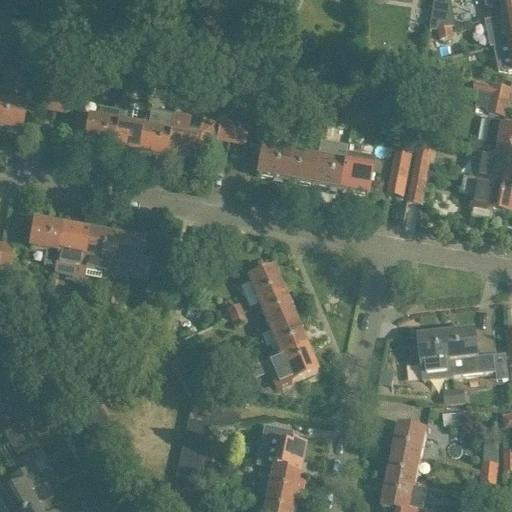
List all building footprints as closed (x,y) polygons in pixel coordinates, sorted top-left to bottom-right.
[(511,0),(499,0),(503,20),(511,18),(511,0)] [(100,18),(108,30),(120,22),(112,10),(100,18)] [(511,44),(511,18),(503,20),(509,46),(511,44)] [(451,20),(433,23),(431,33),(452,29),(451,20)] [(452,29),(438,33),(440,42),(454,40),(452,29)] [(511,44),(509,46),(496,48),(498,61),(511,59),(511,63),(511,44)] [(133,46),(130,65),(149,68),(153,50),(133,46)] [(177,52),(174,66),(182,68),(185,54),(177,52)] [(473,94),(478,95),(509,102),(511,91),(475,83),(473,94)] [(43,111),(51,113),(55,114),(59,92),(47,90),(43,111)] [(60,115),(63,115),(72,117),(76,96),(64,93),(60,115)] [(509,102),(478,95),(475,108),(484,110),(488,116),(505,119),(509,102)] [(25,108),(0,103),(0,132),(20,136),(25,108)] [(111,152),(138,157),(146,116),(146,112),(119,107),(116,124),(111,152)] [(322,136),(326,116),(317,114),(312,134),(322,136)] [(138,157),(165,162),(173,121),(146,116),(138,157)] [(111,152),(116,124),(88,119),(88,120),(75,117),(72,133),(85,135),(83,147),(111,152)] [(173,119),(173,121),(165,162),(193,167),(195,156),(208,158),(211,142),(227,145),(231,124),(219,122),(218,126),(201,123),(199,134),(186,132),(188,122),(179,120),(173,119)] [(489,157),(511,161),(511,133),(503,132),(504,124),(486,121),(481,146),(491,148),(489,157)] [(248,127),(236,125),(232,146),(244,148),(248,127)] [(284,183),(289,156),(292,141),(257,134),(254,151),(261,152),(257,178),(284,183)] [(289,156),(284,183),(311,188),(316,161),(289,156)] [(483,157),(479,183),(511,189),(511,161),(489,157),(482,156),(482,157),(483,157)] [(343,166),(316,161),(311,188),(339,193),(343,166)] [(413,172),(428,175),(431,164),(415,161),(413,172)] [(343,166),(339,193),(366,198),(371,171),(343,166)] [(428,175),(413,172),(407,205),(422,208),(428,175)] [(408,182),(390,179),(387,197),(405,200),(408,182)] [(511,189),(479,183),(462,180),(460,193),(476,196),(472,219),(490,222),(491,215),(511,218),(511,189)] [(61,229),(34,224),(29,251),(45,254),(42,267),(54,269),(61,229)] [(84,279),(92,234),(61,229),(54,269),(53,278),(83,283),(84,279)] [(112,278),(119,239),(92,234),(84,279),(111,284),(112,278)] [(150,262),(141,260),(144,244),(119,239),(112,278),(146,284),(150,262)] [(2,245),(0,256),(0,287),(2,287),(3,280),(9,281),(14,247),(2,245)] [(258,309),(284,298),(273,272),(247,283),(258,309)] [(117,285),(108,283),(106,297),(114,299),(117,285)] [(295,323),(284,298),(258,309),(269,334),(295,323)] [(112,325),(116,303),(106,302),(102,323),(112,325)] [(229,322),(243,316),(239,307),(225,313),(229,322)] [(247,325),(243,316),(229,322),(233,330),(247,325)] [(295,323),(269,334),(280,359),(305,349),(295,323)] [(475,334),(447,337),(450,364),(478,361),(475,334)] [(450,364),(447,337),(419,340),(424,384),(452,381),(450,364)] [(194,342),(185,346),(188,353),(197,348),(194,342)] [(61,357),(57,356),(59,348),(40,346),(37,358),(45,360),(62,364),(61,357)] [(316,375),(305,349),(280,359),(291,385),(316,375)] [(174,377),(194,364),(188,354),(168,367),(174,377)] [(251,372),(264,366),(261,357),(247,363),(251,372)] [(63,392),(83,380),(86,369),(62,364),(45,360),(63,392)] [(194,364),(174,377),(181,387),(201,375),(194,364)] [(268,375),(264,366),(251,372),(254,381),(268,375)] [(201,375),(181,387),(188,398),(211,390),(201,375)] [(89,390),(83,380),(63,392),(69,402),(89,390)] [(89,390),(69,402),(74,412),(95,400),(89,390)] [(463,391),(453,393),(454,408),(466,406),(463,391)] [(454,408),(453,393),(442,394),(444,409),(454,408)] [(192,399),(189,411),(212,415),(215,397),(192,399)] [(240,402),(215,397),(212,415),(238,414),(240,402)] [(95,400),(74,412),(80,422),(100,410),(95,400)] [(106,420),(100,410),(80,422),(85,432),(106,420)] [(189,411),(187,422),(210,426),(212,415),(189,411)] [(212,415),(210,426),(209,432),(221,432),(240,427),(238,414),(212,415)] [(443,417),(444,428),(468,426),(467,414),(443,417)] [(46,426),(40,416),(29,421),(35,432),(46,426)] [(106,420),(85,432),(91,441),(112,430),(106,420)] [(187,422),(185,434),(208,438),(209,432),(210,426),(187,422)] [(23,425),(4,436),(9,446),(29,435),(23,425)] [(74,448),(87,440),(80,428),(67,435),(74,448)] [(399,429),(393,457),(420,462),(425,435),(399,429)] [(117,440),(112,430),(91,441),(97,451),(117,440)] [(208,438),(185,434),(182,445),(206,449),(208,438)] [(29,435),(9,446),(15,456),(35,445),(29,435)] [(117,440),(97,451),(102,461),(123,450),(117,440)] [(206,449),(182,445),(179,457),(219,464),(221,452),(206,449)] [(272,472),(298,478),(304,450),(277,445),(272,472)] [(123,450),(102,461),(108,471),(128,459),(123,450)] [(503,465),(511,464),(511,454),(502,454),(503,465)] [(219,464),(179,457),(177,469),(201,473),(202,469),(217,472),(219,464)] [(393,457),(387,484),(414,489),(420,462),(393,457)] [(134,469),(128,459),(108,471),(113,481),(134,469)] [(503,475),(511,475),(511,464),(503,465),(503,475)] [(480,486),(495,489),(497,466),(482,465),(480,486)] [(134,469),(113,481),(119,491),(140,479),(134,469)] [(201,473),(177,469),(174,480),(199,485),(201,473)] [(298,478),(272,472),(266,499),(293,505),(298,478)] [(145,489),(140,479),(119,491),(125,501),(145,489)] [(0,507),(2,511),(30,511),(36,509),(29,496),(35,492),(29,482),(0,498),(0,507)] [(426,511),(431,492),(414,489),(387,484),(382,511),(385,511),(426,511)] [(151,499),(145,489),(125,501),(130,511),(151,499)] [(503,511),(504,511),(511,511),(511,494),(503,495),(503,511)] [(151,511),(157,509),(151,499),(130,511),(131,511),(151,511)] [(291,511),(293,505),(266,499),(263,511),(291,511)] [(52,511),(47,503),(36,509),(30,511),(62,511),(60,511),(52,511)]
